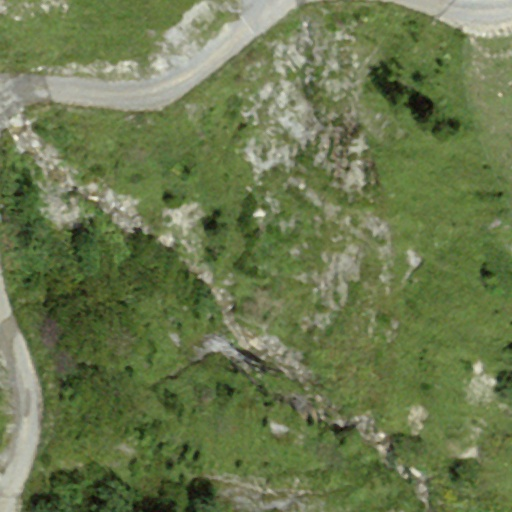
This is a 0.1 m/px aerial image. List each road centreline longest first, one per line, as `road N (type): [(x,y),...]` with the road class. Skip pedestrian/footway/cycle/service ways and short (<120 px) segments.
road 1 (track): [(0,105),(38,91),(152,98),(174,92),(287,0)]
road 2 (track): [(2,511),(26,450),(30,413),(0,307)]
